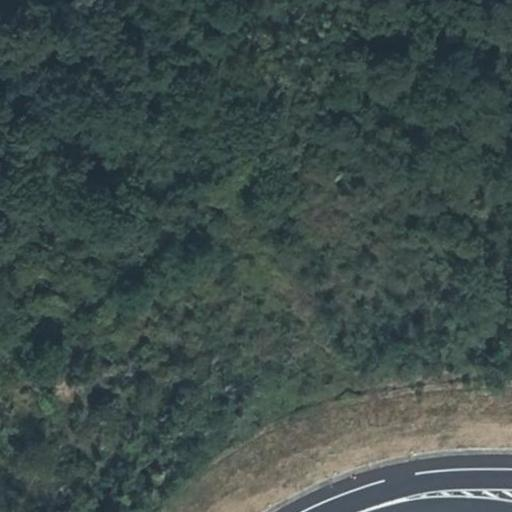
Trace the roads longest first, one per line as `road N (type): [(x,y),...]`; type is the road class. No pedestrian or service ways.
road 1 (track): [(0,348),(226,219),(240,203),(243,174),(217,67),(173,0)]
road 2 (motorway): [(511,478),(406,483),(334,511)]
